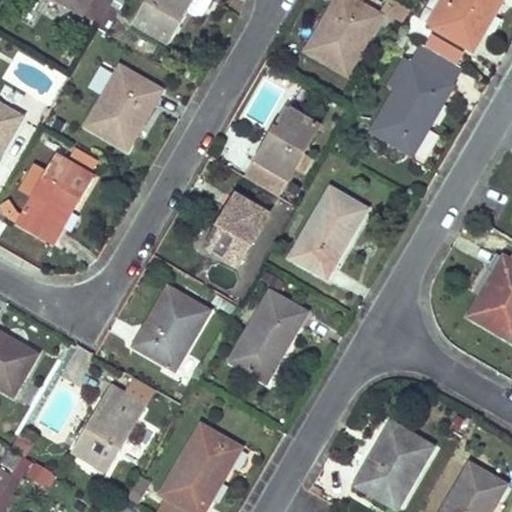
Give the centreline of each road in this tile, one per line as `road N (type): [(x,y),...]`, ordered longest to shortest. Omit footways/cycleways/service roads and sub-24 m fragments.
road 1 (residential): [(270,0),(268,18),(116,278),(81,306),(0,274)]
road 2 (residential): [(386,325),(511,92)]
road 3 (residential): [(270,511),(386,325)]
road 4 (residential): [(386,325),(511,412)]
